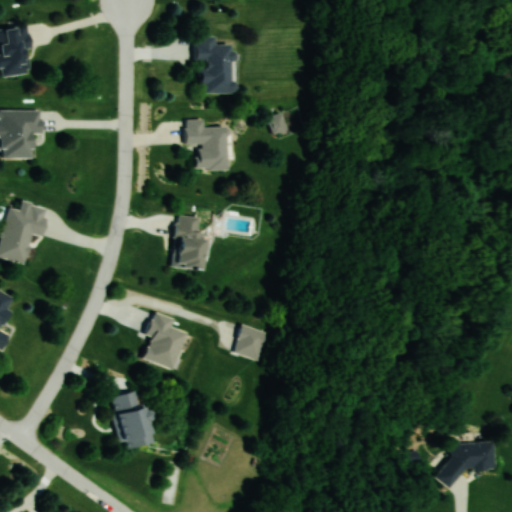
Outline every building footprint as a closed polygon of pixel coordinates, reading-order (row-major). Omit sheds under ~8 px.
[(0,28),(0,76),(31,73),(26,26),(0,28)] [(195,61),(201,61),(201,86),(204,86),(204,94),(233,94),(233,44),(215,44),(215,36),(195,36),(195,61)] [(0,158),(32,158),(32,134),(41,134),(40,110),(0,109),(0,158)] [(288,131),(282,112),(268,117),(274,135),(288,131)] [(203,119),(185,119),(185,144),(196,144),(197,169),(227,169),(227,127),(203,127),(203,119)] [(0,257),(24,263),(30,233),(41,236),(47,207),(20,201),(18,210),(6,207),(0,233),(0,257)] [(203,217),(174,215),(172,267),(200,268),(203,217)] [(0,349),(1,351),(9,334),(0,329),(0,328),(15,298),(0,290),(0,349)] [(169,326),(172,318),(153,311),(145,334),(150,336),(142,358),(173,368),(185,331),(169,326)] [(269,333),(246,325),(241,339),(237,350),(261,358),(269,333)] [(154,443),(146,403),(138,404),(135,391),(110,396),(118,442),(125,441),(126,448),(154,443)] [(493,441),(445,443),(447,484),(460,483),(460,470),(494,469),(493,441)]
